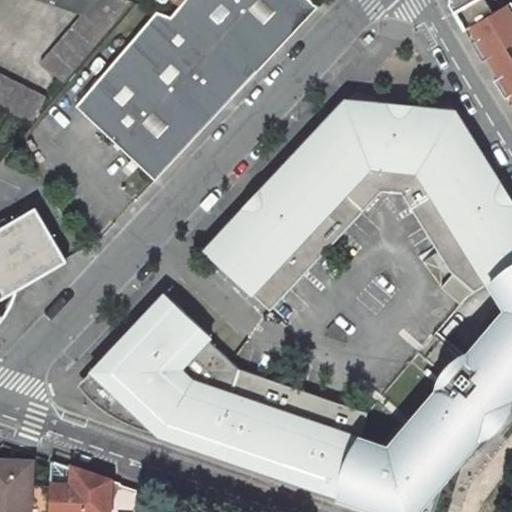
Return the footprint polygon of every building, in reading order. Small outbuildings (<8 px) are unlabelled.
[(39,0),(82,15),(40,63),(62,84),(131,2),(129,1),(126,0),(39,0)] [(185,0),(183,2),(178,8),(251,77),(319,5),(314,0),(185,0)] [(449,0),(449,3),(464,29),(471,26),(473,24),(493,12),(484,0),(449,0)] [(473,24),(471,26),(476,34),(469,38),(482,60),(511,43),(511,5),(510,2),(493,12),(473,24)] [(171,16),(158,11),(77,104),(156,179),(251,77),(178,8),(171,16)] [(511,68),(494,80),(503,94),(511,90),(511,91),(511,68)] [(0,107),(32,123),(45,97),(0,74),(0,107)] [(450,274),(475,291),(491,281),(511,268),(511,202),(455,111),(346,101),(205,250),(270,310),(381,192),(400,194),(447,271),(450,274)] [(0,295),(24,280),(25,270),(24,261),(22,252),(19,241),(16,235),(11,227),(6,231),(1,223),(0,223),(0,295)] [(434,511),(449,478),(511,404),(511,268),(491,281),(508,309),(389,444),(360,434),(340,492),(362,500),(398,511),(434,511)] [(475,291),(450,274),(438,288),(459,305),(466,296),(475,291)] [(113,411),(340,492),(360,434),(367,413),(339,403),(240,368),(208,339),(211,336),(165,294),(81,383),(113,411)] [(32,461),(0,459),(0,511),(30,511),(31,485),(32,461)] [(107,511),(108,480),(74,468),(74,484),(52,484),(51,486),(50,509),(50,511),(107,511)] [(50,511),(50,509),(51,486),(31,485),(30,511),(50,511)]
